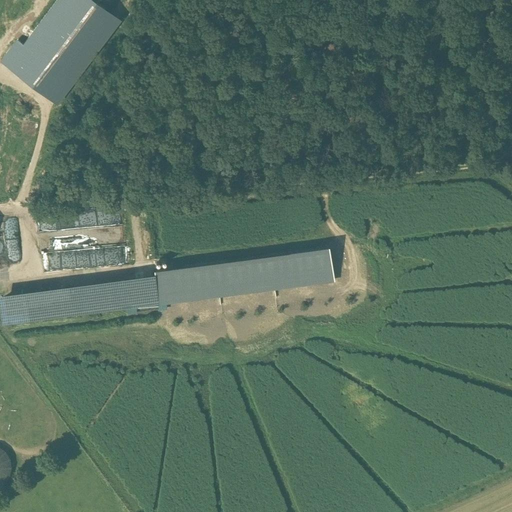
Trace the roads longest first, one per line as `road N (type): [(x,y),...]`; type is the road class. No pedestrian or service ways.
road 1 (track): [(511,148),(490,164),(143,198)]
road 2 (track): [(0,212),(143,198)]
